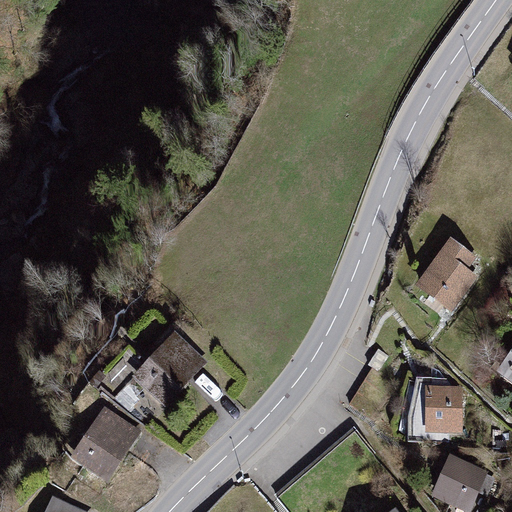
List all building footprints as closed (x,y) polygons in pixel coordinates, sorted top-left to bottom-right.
[(475,263),(452,246),(420,292),(452,314),(476,281),(467,275),(475,263)] [(212,368),(179,338),(138,384),(171,413),(212,368)] [(511,356),(495,380),(511,391),(511,356)] [(432,382),(418,382),(410,419),(410,441),(449,442),(449,429),(457,429),(457,393),(444,393),(444,388),(439,388),(432,382)] [(146,432),(110,412),(79,465),(115,486),(146,432)] [(350,439),(273,500),(282,511),(306,511),(369,463),(350,439)] [(59,458),(45,449),(30,472),(44,481),(59,458)] [(452,460),(430,499),(453,511),(475,511),(492,482),(452,460)]
